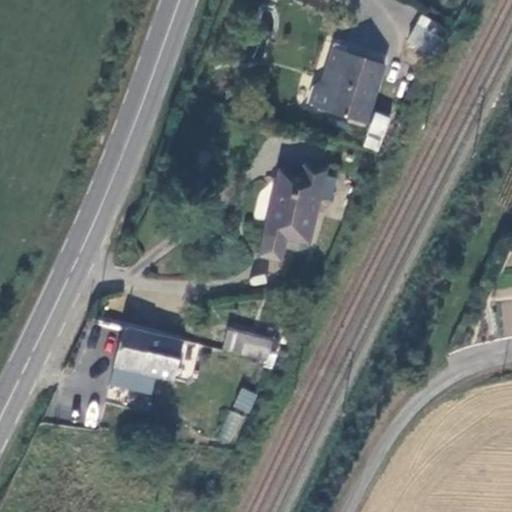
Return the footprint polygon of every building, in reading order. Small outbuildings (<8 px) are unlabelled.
[(403,40),(426,54),(443,28),(420,13),(403,40)] [(335,47),(314,109),(368,126),(388,65),(335,47)] [(277,170),(260,237),(306,249),(318,200),(325,175),(326,171),(301,165),(298,175),(277,170)] [(325,175),(318,200),(329,202),(335,178),(325,175)] [(161,339),(120,329),(110,366),(137,373),(141,359),(156,362),(161,339)] [(222,350),(269,361),(274,341),(227,332),(222,350)] [(137,373),(110,366),(106,384),(147,395),(156,362),(141,359),(137,373)] [(241,386),(232,407),(248,413),(257,393),(241,386)] [(234,442),(244,416),(228,410),(218,436),(234,442)]
